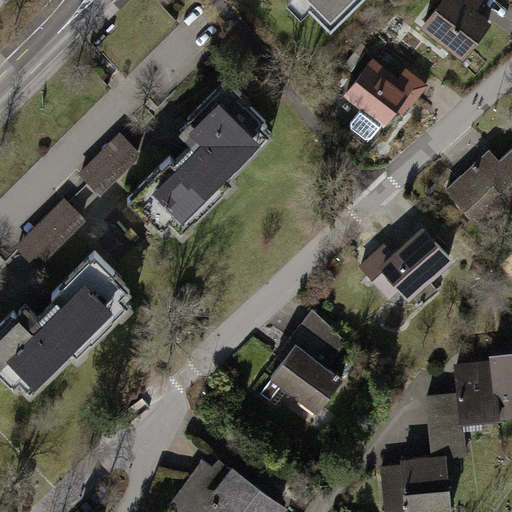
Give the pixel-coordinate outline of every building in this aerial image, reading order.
[(329,0),(362,32),(392,0),(329,0)] [(496,0),(450,0),(435,26),(486,57),(507,24),(489,12),(496,0)] [(430,88),(380,58),(357,97),(406,126),(430,88)] [(297,138),(241,81),(200,122),(220,143),(199,164),(193,157),(152,199),(194,241),(297,138)] [(149,154),(124,130),(86,170),(111,194),(149,154)] [(511,150),(502,160),(491,149),(448,189),(485,228),(511,203),(511,150)] [(93,219),(71,198),(23,245),(44,267),(93,219)] [(469,259),(435,221),(404,249),(398,241),(391,247),(382,238),(362,255),(402,299),(413,288),(423,300),(469,259)] [(149,288),(113,253),(61,305),(51,295),(3,344),(50,389),(149,288)] [(20,321),(35,300),(21,290),(6,311),(20,321)] [(361,340),(319,309),(299,336),(306,341),(279,377),(333,418),(363,378),(343,364),(361,340)] [(511,415),(511,390),(507,354),(462,360),(466,391),(470,421),(511,415)] [(466,391),(437,395),(445,455),(468,452),(474,451),(470,421),(466,391)] [(468,452),(445,455),(388,463),(395,508),(423,504),(423,511),(460,511),(476,510),(468,452)] [(290,511),(300,499),(246,460),(240,468),(227,458),(220,468),(211,461),(179,504),(190,511),(290,511)]
